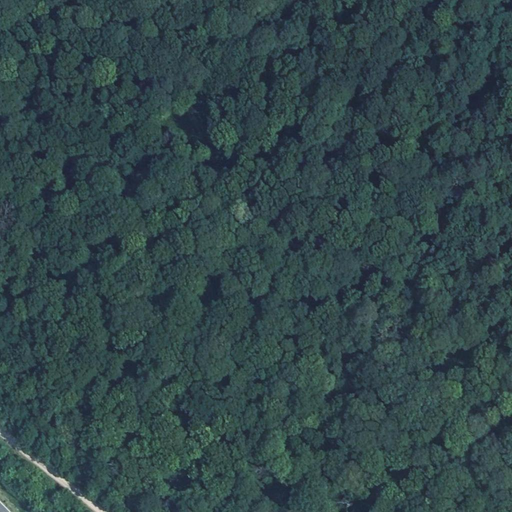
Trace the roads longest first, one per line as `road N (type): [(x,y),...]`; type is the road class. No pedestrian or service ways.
road 1 (track): [(511,135),(505,94),(491,72),(496,5)]
road 2 (track): [(0,432),(97,511)]
